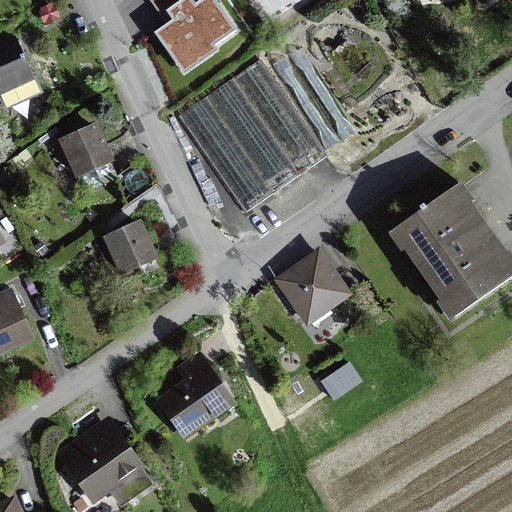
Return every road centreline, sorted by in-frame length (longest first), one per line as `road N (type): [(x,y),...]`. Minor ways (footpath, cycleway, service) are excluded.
road 1 (residential): [(511,86),(227,280)]
road 2 (residential): [(227,280),(92,0)]
road 3 (residential): [(227,280),(0,438)]
road 4 (track): [(227,280),(236,341),(318,511)]
